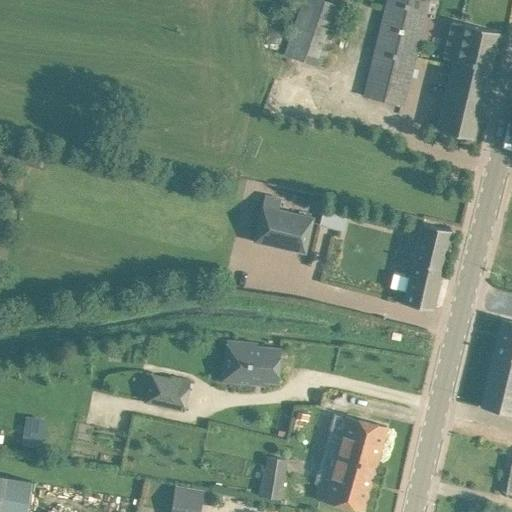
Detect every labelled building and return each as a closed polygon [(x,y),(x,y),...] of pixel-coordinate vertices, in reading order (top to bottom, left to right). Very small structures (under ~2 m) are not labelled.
[(304,0),(287,55),(322,67),(342,6),(322,0),(304,0)] [(405,104),(426,16),(428,0),(388,0),(366,95),(405,104)] [(444,95),(437,130),(453,134),(453,133),(472,138),(497,32),(478,27),(464,24),(464,25),(452,22),(445,57),(455,59),(447,96),(444,95)] [(253,241),(305,254),(314,217),(261,205),(253,241)] [(337,207),(332,227),(343,230),(348,210),(337,207)] [(422,223),(407,283),(403,303),(432,310),(451,230),(422,223)] [(511,321),(502,319),(480,406),(511,413),(511,321)] [(257,342),(226,340),(224,361),(233,362),(232,382),(254,384),(254,380),(277,382),(280,348),(256,346),(257,342)] [(151,372),(144,401),(182,410),(190,380),(172,376),(172,377),(151,372)] [(300,421),(314,424),(316,415),(302,412),(300,421)] [(315,498),(343,505),(362,510),(386,426),(367,420),(344,415),(333,458),(336,459),(329,486),(318,483),(315,498)] [(260,495),(281,499),(287,459),(266,456),(260,495)] [(0,511),(26,511),(32,481),(0,475),(0,511)] [(173,485),(169,511),(199,511),(203,490),(173,485)]
